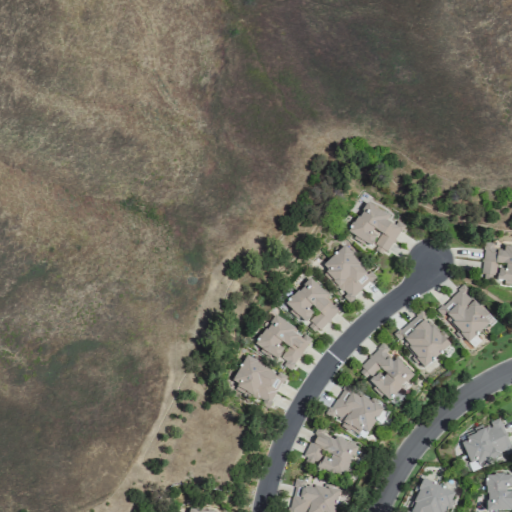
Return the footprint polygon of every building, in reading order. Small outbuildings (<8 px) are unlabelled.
[(349,212),(355,215),(345,235),(385,255),(392,241),(396,242),(405,224),(370,207),(375,197),(360,190),(349,212)] [(511,284),(511,246),(501,245),(500,252),(493,251),(491,264),(489,264),(487,273),(482,272),(481,278),(490,280),(492,265),(496,266),(493,282),(511,284)] [(281,306),(315,335),(339,308),(325,296),(326,294),(306,277),(281,306)] [(466,344),(491,320),(465,293),(468,291),(461,285),(434,311),(466,344)] [(421,370),(447,346),(417,313),(391,336),(421,370)] [(310,338),(271,314),(251,346),(273,360),(282,345),(287,348),(278,363),(290,370),(310,338)] [(413,375),(381,344),(355,371),(386,402),(413,375)] [(270,403),(283,375),(242,356),(226,389),(250,400),(252,395),(270,403)] [(362,439),(381,409),(345,385),(325,415),(362,439)] [(460,441),(468,469),(511,456),(500,420),(463,431),(465,440),(460,441)] [(354,445),(332,439),(322,436),(323,430),(313,427),(304,458),(318,462),(315,472),(344,479),(354,445)] [(484,509),(511,508),(511,475),(483,476),(484,509)] [(454,493),(420,478),(405,511),(442,511),(444,508),(447,509),(454,493)] [(333,511),(337,490),(302,484),(302,480),(292,479),(287,511),(291,511),(333,511)]
